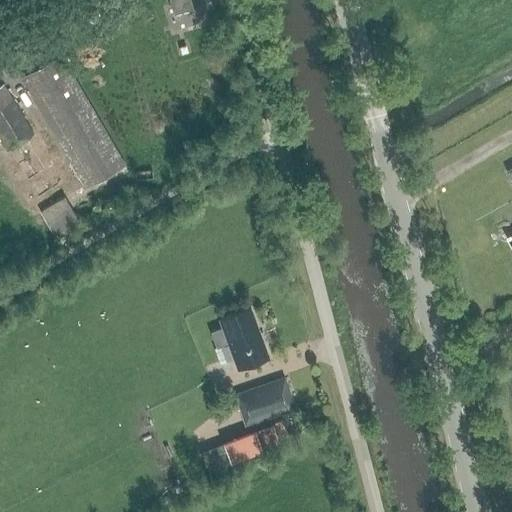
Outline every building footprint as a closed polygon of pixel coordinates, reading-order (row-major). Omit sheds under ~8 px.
[(192,8),(189,0),(169,0),(173,13),(192,8)] [(22,78),(86,189),(125,166),(60,55),(22,78)] [(0,86),(0,139),(7,151),(34,136),(3,84),(0,86)] [(220,319),(223,327),(210,332),(216,348),(229,343),(238,368),(267,357),(249,308),(220,319)] [(236,395),(246,424),(293,408),(284,379),(236,395)] [(225,441),(233,461),(293,437),(284,417),(225,441)]
